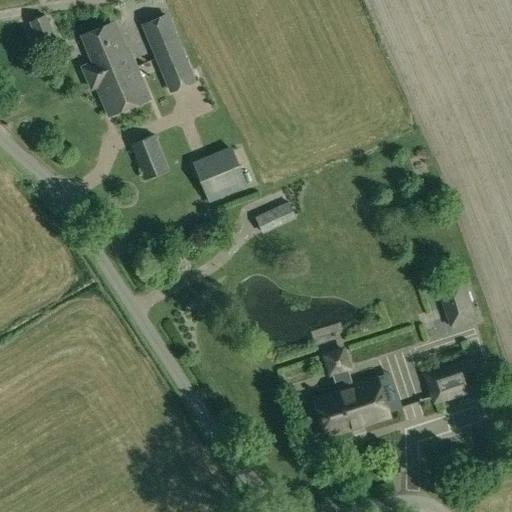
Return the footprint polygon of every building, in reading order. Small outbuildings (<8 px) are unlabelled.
[(155,57),(182,47),(169,14),(142,25),(155,57)] [(30,22),(40,45),(57,38),(47,15),(30,22)] [(94,60),(84,64),(92,85),(97,83),(101,81),(101,80),(103,79),(102,76),(105,75),(106,77),(136,65),(128,46),(123,48),(113,21),(86,31),(94,50),(91,51),(94,60)] [(182,47),(155,57),(170,93),(197,82),(182,47)] [(149,97),(136,65),(106,77),(105,75),(102,76),(103,79),(101,80),(101,81),(97,83),(109,113),(149,97)] [(170,169),(155,134),(131,144),(146,179),(170,169)] [(194,163),(211,204),(250,187),(233,147),(194,163)] [(289,201),(255,217),(263,233),(296,218),(289,201)] [(426,374),(435,401),(475,388),(466,361),(426,374)] [(353,386),(347,367),(331,372),(337,391),(314,399),(326,437),(351,429),(365,425),(365,424),(389,416),(377,378),(353,386)]
